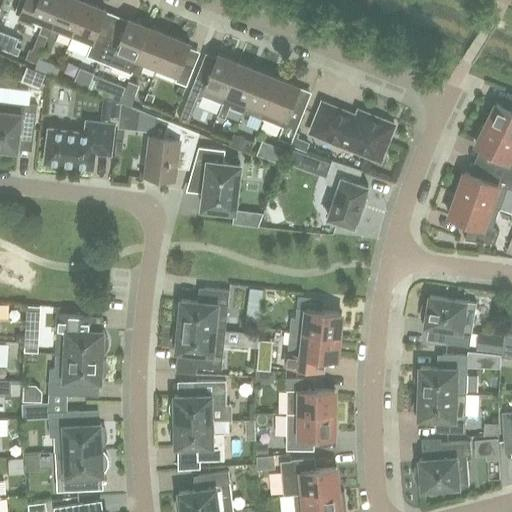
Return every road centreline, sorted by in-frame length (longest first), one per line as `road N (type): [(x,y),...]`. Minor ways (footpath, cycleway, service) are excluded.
road 1 (residential): [(138,511),(134,380),(147,218),(137,207),(0,185)]
road 2 (residential): [(183,0),(426,87),(440,104),(408,181),(388,261)]
road 3 (residential): [(388,261),(371,328),(367,400),(377,511)]
road 4 (residential): [(511,275),(388,261)]
